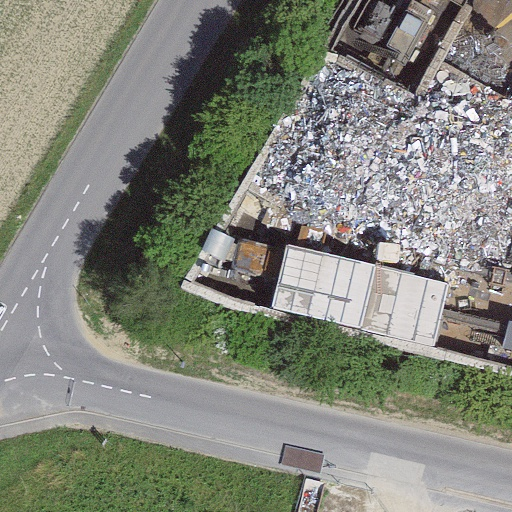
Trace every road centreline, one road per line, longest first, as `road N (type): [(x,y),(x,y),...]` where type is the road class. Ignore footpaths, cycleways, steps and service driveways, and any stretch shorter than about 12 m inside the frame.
road 1 (unclassified): [(0,369),(511,485)]
road 2 (unclassified): [(0,343),(207,0)]
